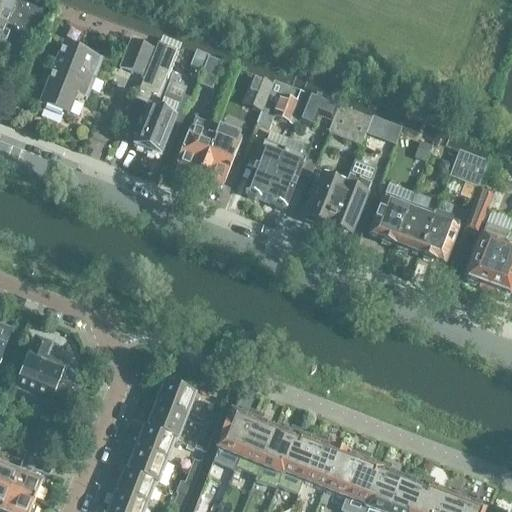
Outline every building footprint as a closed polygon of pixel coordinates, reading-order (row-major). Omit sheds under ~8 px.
[(33,41),(44,12),(22,4),(21,7),(0,0),(0,40),(7,23),(14,26),(11,33),(33,41)] [(143,81),(155,52),(131,43),(119,71),(143,81)] [(173,121),(158,115),(171,87),(165,85),(177,55),(157,47),(155,52),(143,81),(132,107),(143,111),(139,121),(145,123),(141,131),(137,130),(133,137),(138,138),(135,148),(134,147),(133,148),(146,153),(146,158),(153,161),(156,158),(160,159),(160,158),(159,158),(166,140),(173,121)] [(75,101),(76,98),(79,92),(89,96),(102,63),(62,48),(46,90),(39,108),(67,120),(75,101)] [(207,61),(197,87),(210,92),(220,66),(207,61)] [(236,120),(256,128),(273,89),(252,81),(236,120)] [(274,87),(273,89),(256,128),(255,129),(267,134),(272,120),(289,127),(290,124),(295,126),(306,101),(274,87)] [(333,124),(339,109),(307,97),(306,101),(298,122),(314,128),(318,118),(333,124)] [(328,135),(361,148),(371,121),(339,109),(333,124),(328,135)] [(199,177),(217,132),(194,123),(190,132),(189,132),(175,167),(176,168),(174,173),(189,179),(191,173),(199,177)] [(362,148),(372,152),(381,129),(371,126),(362,148)] [(224,186),(231,167),(237,151),(242,141),(217,132),(199,177),(208,180),(206,185),(220,191),(222,186),(224,186)] [(265,202),(284,153),(264,145),(244,195),(246,195),(246,200),(253,202),(256,199),(259,200),(265,202)] [(430,149),(420,145),(413,161),(424,165),(430,149)] [(305,161),(284,153),(265,202),(271,204),(271,205),(273,206),(274,210),(281,213),(284,210),(285,211),(305,161)] [(452,179),(477,189),(486,166),(461,157),(452,179)] [(441,161),(436,174),(447,179),(452,166),(441,161)] [(328,228),(342,193),(320,184),(313,203),(305,221),(325,229),(325,227),(328,228)] [(365,202),(342,193),(328,228),(331,230),(330,232),(349,240),(357,221),(365,202)] [(489,199),(477,195),(464,233),(476,238),(489,199)] [(380,242),(381,245),(388,248),(391,246),(394,247),(410,208),(384,198),(369,237),(377,240),(377,241),(380,242)] [(434,217),(410,208),(394,247),(396,248),(397,253),(405,256),(409,253),(419,257),(434,217)] [(435,215),(434,217),(419,257),(418,257),(421,258),(422,262),(429,265),(432,262),(435,264),(436,263),(444,267),(451,248),(457,234),(456,234),(458,226),(451,223),(452,221),(435,215)] [(473,258),(471,262),(464,280),(464,281),(466,287),(473,289),(479,287),(487,290),(507,238),(508,236),(485,228),(480,240),(478,243),(474,246),(471,253),(473,258)] [(511,291),(511,252),(511,248),(511,240),(507,238),(487,290),(495,293),(497,299),(504,301),(509,299),(510,299),(510,298),(509,298),(511,291)] [(0,362),(10,337),(8,336),(9,333),(0,328),(0,362)] [(73,406),(74,404),(78,393),(59,385),(67,364),(47,357),(50,349),(34,343),(31,350),(30,350),(14,391),(51,406),(55,396),(73,403),(72,405),(73,406)] [(196,399),(194,398),(164,387),(155,409),(187,421),(196,399)] [(178,444),(187,421),(155,409),(147,432),(178,444)] [(238,463),(252,425),(243,422),(244,418),(235,414),(233,418),(230,417),(227,424),(218,448),(215,455),(238,463)] [(214,432),(218,421),(211,418),(206,429),(214,432)] [(259,472),(275,430),(263,425),(262,429),(252,425),(238,463),(259,472)] [(209,444),(214,432),(206,429),(202,440),(202,441),(209,444)] [(281,480),(296,440),(295,440),(294,441),(286,438),(287,434),(275,430),(259,472),(281,480)] [(178,444),(147,432),(144,431),(135,453),(166,465),(174,444),(177,445),(178,444)] [(302,486),(317,448),(308,445),(309,441),(300,437),(298,441),(296,440),(281,480),(282,478),(302,486)] [(205,455),(209,444),(202,441),(202,440),(200,440),(196,451),(205,455)] [(323,494),(340,452),(327,448),(326,452),(317,448),(302,486),(323,494)] [(345,503),(359,464),(350,461),(352,457),(340,452),(323,494),(345,503)] [(158,488),(166,465),(135,453),(127,475),(158,488)] [(20,468),(30,472),(48,479),(54,465),(25,454),(20,468)] [(363,511),(365,510),(345,503),(323,494),(302,486),(282,478),(281,480),(259,472),(238,463),(215,455),(193,511),(363,511)] [(197,477),(201,466),(193,462),(189,474),(197,477)] [(364,511),(380,472),(378,472),(380,468),(370,464),(368,468),(359,464),(345,503),(365,510),(363,511),(364,511)] [(27,480),(30,472),(20,468),(16,476),(3,511),(35,511),(36,510),(32,509),(35,503),(34,503),(41,486),(27,480)] [(0,511),(3,511),(16,476),(0,470),(0,511)] [(389,511),(403,479),(390,474),(389,478),(381,475),(381,473),(380,472),(364,511),(389,511)] [(158,488),(127,475),(124,474),(115,497),(145,509),(153,489),(157,490),(158,488)] [(192,489),(197,477),(189,474),(185,485),(184,486),(192,489)] [(415,511),(424,489),(422,489),(422,491),(413,487),(415,484),(403,479),(389,511),(415,511)] [(184,486),(185,485),(181,484),(177,496),(179,497),(188,500),(192,489),(184,486)] [(438,511),(446,494),(434,489),(432,493),(424,489),(415,511),(438,511)] [(463,511),(466,505),(457,502),(458,498),(446,494),(438,511),(463,511)] [(143,511),(145,509),(115,497),(109,511),(143,511)] [(184,511),(188,500),(179,497),(175,508),(184,511)]
